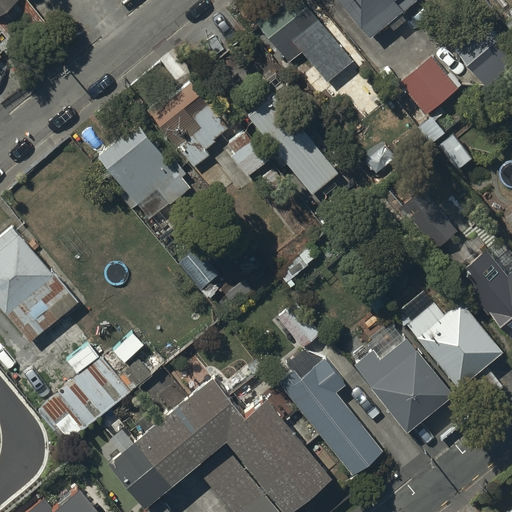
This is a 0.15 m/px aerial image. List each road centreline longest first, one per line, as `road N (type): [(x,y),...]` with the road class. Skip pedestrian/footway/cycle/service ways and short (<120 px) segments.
road 1 (residential): [(176,0),(0,143)]
road 2 (residential): [(405,511),(511,424)]
